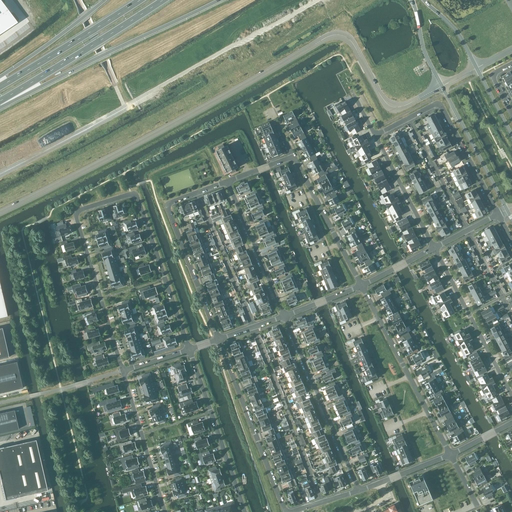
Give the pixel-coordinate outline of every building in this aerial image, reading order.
[(0,0),(0,31),(3,30),(4,30),(5,30),(6,29),(6,28),(15,21),(17,23),(17,22),(0,0)] [(498,44),(511,35),(511,28),(495,38),(498,44)] [(511,78),(511,72),(510,73),(510,72),(507,74),(508,75),(503,77),(506,82),(511,78)] [(342,112),(343,115),(350,112),(347,107),(348,107),(347,106),(348,106),(346,103),(345,102),(340,104),(340,103),(336,105),(336,106),(334,108),(337,113),(339,112),(340,113),(342,112)] [(290,120),(291,122),(297,119),(295,117),(298,116),(295,110),(283,116),(287,122),(290,120)] [(355,121),(352,117),(353,116),(352,115),(353,115),(351,112),(351,113),(350,111),(350,112),(343,115),(339,117),(342,122),(344,121),(345,123),(347,121),(349,124),(355,121)] [(437,120),(437,119),(438,119),(436,115),(435,115),(430,117),(429,116),(426,118),(429,124),(437,120)] [(292,132),(303,126),(300,121),(298,122),(297,119),(291,122),(292,125),(289,126),(292,132)] [(432,128),(439,124),(437,120),(429,124),(432,128)] [(355,121),(349,124),(344,127),(347,132),(349,131),(350,132),(352,131),(353,134),(353,135),(361,131),(360,130),(357,126),(358,126),(357,125),(358,125),(356,122),(355,121)] [(262,134),(264,133),(264,132),(272,129),(269,122),(261,125),(262,127),(259,128),(262,134)] [(428,123),(422,126),(424,132),(427,131),(428,133),(432,132),(430,128),(431,128),(428,123)] [(434,133),(442,129),(441,127),(440,124),(439,124),(432,128),(434,133)] [(303,126),(292,132),(295,138),(298,136),(299,138),(305,135),(304,133),(306,132),(303,126)] [(264,133),(266,137),(274,134),(272,129),(264,132),(264,133)] [(434,138),(444,133),(442,129),(434,133),(432,134),(434,138)] [(401,139),(398,133),(395,134),(395,136),(391,138),(391,139),(390,139),(392,143),(393,142),(393,143),(401,139)] [(444,133),(434,138),(436,143),(447,138),(445,133),(444,133)] [(266,143),(276,138),(274,134),(266,137),(264,138),(266,143)] [(300,148),(312,142),(309,136),(306,138),(305,135),(299,138),(300,141),(297,142),(300,148)] [(364,141),(362,136),(356,139),(355,136),(349,139),(353,147),(355,146),(364,141)] [(276,138),(266,143),(268,148),(278,143),(279,143),(277,138),(276,138)] [(441,146),(449,142),(447,138),(436,143),(439,148),(441,146)] [(401,139),(393,143),(396,147),(403,143),(401,139)] [(358,151),(370,145),(369,144),(369,143),(368,141),(367,140),(364,141),(355,146),(358,151)] [(312,142),(300,148),(302,151),(303,150),(304,152),(304,153),(314,147),(312,142)] [(449,142),(441,146),(443,151),(452,147),(451,145),(450,142),(449,142)] [(278,143),(268,148),(270,152),(280,148),(278,143)] [(403,143),(396,147),(395,148),(397,150),(398,152),(406,148),(406,147),(403,143)] [(218,154),(216,155),(218,160),(220,159),(222,162),(223,165),(221,166),(224,171),(226,170),(227,173),(230,172),(232,171),(233,170),(235,169),(236,169),(238,168),(237,164),(236,163),(236,162),(235,161),(234,160),(233,157),(231,154),(231,152),(230,151),(230,150),(229,149),(228,146),(225,147),(223,144),(218,147),(219,150),(216,151),(218,154)] [(361,156),(370,151),(368,149),(371,147),(370,145),(358,151),(361,156)] [(406,147),(406,148),(398,152),(400,156),(408,152),(410,151),(408,146),(406,147)] [(314,147),(304,153),(304,152),(303,153),(306,159),(309,157),(310,160),(316,156),(315,154),(317,153),(314,147)] [(270,152),(272,158),(273,157),(275,156),(277,156),(278,155),(279,156),(283,155),(280,148),(270,152)] [(370,151),(361,156),(363,161),(361,162),(363,165),(368,162),(367,159),(372,156),(370,151)] [(408,152),(400,156),(403,161),(411,157),(410,156),(408,152)] [(449,161),(457,157),(456,155),(455,152),(454,152),(449,154),(448,153),(444,155),(448,161),(449,161)] [(410,156),(411,157),(403,161),(405,165),(415,160),(413,155),(410,156)] [(316,156),(310,160),(312,162),(309,164),(312,169),(323,163),(320,158),(318,159),(316,156)] [(457,157),(449,161),(452,167),(456,165),(455,164),(460,161),(460,160),(459,158),(458,158),(457,156),(457,157)] [(381,170),(381,169),(379,166),(379,165),(378,165),(376,161),(376,160),(367,165),(372,175),(381,170)] [(405,165),(404,165),(405,166),(404,166),(406,169),(407,170),(418,165),(415,160),(405,165)] [(319,175),(325,172),(323,170),(326,169),(323,163),(312,169),(314,175),(318,173),(319,175)] [(283,176),(291,173),(288,166),(286,168),(280,171),(283,176)] [(465,171),(462,167),(453,172),(455,176),(465,171)] [(377,184),(386,179),(384,176),(384,175),(383,175),(381,170),(372,175),(377,184)] [(325,172),(319,175),(320,178),(317,179),(320,185),(331,179),(327,171),(325,172)] [(412,180),(420,176),(418,171),(410,176),(411,179),(412,180)] [(467,176),(468,175),(467,174),(466,171),(465,171),(455,176),(458,181),(459,180),(467,176)] [(283,176),(284,181),(285,181),(293,177),(291,173),(283,176)] [(420,176),(412,180),(415,185),(423,181),(420,176)] [(470,180),(467,176),(459,180),(458,181),(457,181),(460,185),(470,180)] [(285,181),(284,181),(282,182),(284,186),(295,182),(293,177),(285,181)] [(320,185),(321,188),(323,188),(324,190),(332,186),(334,185),(331,179),(320,185)] [(377,184),(382,194),(391,189),(388,185),(389,184),(388,183),(386,179),(377,184)] [(470,182),(470,180),(460,185),(462,190),(472,185),(472,184),(471,181),(470,182)] [(423,181),(415,185),(415,186),(417,189),(425,185),(423,181)] [(240,184),(241,185),(236,187),(239,193),(244,191),(245,194),(251,191),(250,188),(248,183),(245,184),(244,182),(240,184)] [(297,188),(295,182),(284,186),(286,192),(288,191),(290,190),(294,188),(295,189),(297,188)] [(427,190),(425,185),(417,189),(419,194),(427,190)] [(336,194),(332,186),(324,190),(323,190),(326,196),(329,194),(330,197),(336,194)] [(247,204),(260,198),(256,190),(250,193),(251,196),(244,199),(247,204)] [(477,194),(475,190),(465,195),(468,200),(469,199),(477,194)] [(225,196),(223,192),(221,193),(221,191),(216,193),(219,204),(225,202),(224,200),(223,197),(225,196)] [(216,193),(210,195),(214,206),(219,204),(216,193)] [(336,194),(330,197),(331,199),(328,201),(331,207),(342,201),(339,195),(337,196),(336,194)] [(395,199),(392,194),(387,197),(385,194),(380,197),(384,205),(386,204),(395,199)] [(469,199),(472,203),(480,199),(480,198),(479,196),(478,196),(478,194),(477,194),(469,199)] [(214,206),(210,195),(205,197),(206,199),(204,200),(206,204),(207,203),(209,207),(214,206)] [(425,205),(435,200),(432,195),(422,200),(423,202),(424,205),(425,205)] [(257,209),(263,207),(260,198),(247,204),(249,209),(256,206),(257,209)] [(389,209),(400,203),(399,201),(400,201),(398,199),(397,198),(395,199),(386,204),(389,209)] [(480,199),(472,203),(474,208),(482,204),(480,199)] [(425,205),(427,209),(435,205),(437,204),(435,200),(425,205)] [(190,203),(193,214),(199,212),(197,207),(199,206),(197,202),(195,203),(195,201),(190,203)] [(184,205),(188,216),(193,214),(190,203),(184,205)] [(400,209),(399,207),(401,205),(400,203),(389,209),(387,210),(389,215),(400,209)] [(347,210),(344,204),(343,205),(342,204),(334,208),(339,217),(344,214),(343,212),(347,210)] [(476,212),(484,208),(483,205),(482,204),(474,208),(476,212)] [(112,211),(114,219),(124,216),(123,214),(124,213),(123,207),(121,208),(120,205),(114,206),(115,210),(112,211)] [(188,216),(184,205),(179,207),(180,209),(178,210),(180,214),(182,213),(183,217),(188,216)] [(429,212),(430,214),(438,209),(435,205),(427,209),(428,209),(427,210),(429,212)] [(258,212),(251,215),(254,220),(265,216),(263,210),(264,210),(263,207),(257,209),(258,212)] [(300,218),(309,215),(306,208),(303,210),(304,210),(300,212),(298,213),(300,218)] [(487,213),(484,208),(476,212),(475,213),(477,218),(479,217),(480,218),(483,216),(482,215),(487,213)] [(98,215),(100,221),(102,221),(103,223),(112,220),(109,212),(106,213),(105,209),(99,211),(100,214),(98,215)] [(403,214),(400,209),(389,215),(394,223),(399,220),(398,217),(403,214)] [(432,218),(440,214),(438,209),(430,214),(432,218)] [(221,217),(222,218),(221,219),(223,224),(233,220),(231,215),(228,216),(227,213),(221,216),(221,217)] [(442,219),(442,218),(440,214),(432,218),(432,219),(434,221),(435,223),(442,219)] [(303,223),(311,219),(309,215),(300,218),(303,223)] [(354,223),(351,218),(350,218),(350,217),(341,222),(346,231),(352,228),(350,225),(354,223)] [(435,223),(437,227),(445,223),(447,222),(444,217),(442,218),(442,219),(435,223)] [(269,227),(266,222),(269,221),(267,218),(259,221),(260,224),(256,226),(258,232),(269,227)] [(402,232),(411,228),(411,227),(411,226),(410,223),(409,223),(409,222),(408,223),(406,218),(397,222),(402,232)] [(303,223),(304,227),(305,228),(313,224),(311,219),(303,223)] [(123,223),(127,232),(129,231),(129,232),(139,229),(138,228),(136,222),(132,223),(131,220),(123,223)] [(225,229),(235,225),(233,220),(223,224),(225,229)] [(313,224),(305,228),(304,227),(302,228),(304,233),(315,229),(316,229),(314,223),(313,224)] [(445,223),(437,227),(436,227),(439,232),(447,228),(447,227),(445,223)] [(58,226),(56,227),(58,231),(59,237),(62,236),(65,235),(66,236),(69,235),(68,234),(72,233),(70,226),(67,227),(65,228),(64,225),(58,226)] [(196,228),(195,225),(189,227),(190,230),(186,232),(188,237),(197,234),(195,229),(196,228)] [(228,234),(237,230),(235,225),(225,229),(228,234)] [(269,227),(258,232),(260,237),(265,235),(266,238),(274,234),(273,231),(272,232),(270,226),(269,227)] [(447,228),(439,232),(442,236),(446,234),(447,235),(450,233),(449,232),(451,231),(449,226),(447,227),(447,228)] [(488,236),(496,231),(497,231),(495,227),(494,227),(493,227),(489,229),(488,228),(485,230),(485,231),(484,232),(486,237),(488,236)] [(416,237),(416,236),(415,233),(414,233),(414,232),(413,232),(411,228),(402,232),(407,241),(416,237)] [(96,236),(98,242),(109,238),(107,229),(98,232),(99,235),(96,236)] [(317,234),(315,229),(304,233),(306,238),(317,234)] [(356,232),(354,229),(349,232),(350,235),(347,236),(350,242),(361,236),(358,230),(356,232)] [(237,230),(228,234),(230,239),(240,235),(237,230)] [(488,236),(490,240),(498,236),(496,231),(488,236)] [(126,235),(129,244),(133,243),(133,245),(142,242),(142,240),(140,234),(135,236),(134,232),(126,235)] [(197,234),(188,237),(190,242),(201,238),(199,233),(197,234)] [(240,235),(230,239),(232,244),(242,240),(240,234),(240,235)] [(317,234),(306,238),(308,243),(310,243),(312,242),(314,241),(316,240),(317,241),(319,240),(317,234)] [(361,236),(350,242),(353,248),(356,246),(357,248),(363,245),(362,243),(364,242),(361,236)] [(493,245),(501,240),(500,239),(499,236),(498,236),(490,240),(493,245)] [(418,242),(416,237),(407,241),(413,253),(417,251),(416,249),(421,246),(421,245),(420,243),(419,243),(419,241),(418,242)] [(98,242),(100,247),(103,247),(103,250),(112,247),(109,238),(98,242)] [(190,242),(192,247),(203,243),(201,238),(190,242)] [(274,238),(263,242),(265,248),(272,245),(274,248),(280,245),(278,242),(276,243),(274,238)] [(67,240),(61,242),(62,246),(64,245),(66,252),(76,249),(74,242),(68,244),(67,240)] [(244,245),(242,240),(232,244),(234,249),(235,249),(236,251),(242,249),(241,246),(244,245)] [(493,245),(495,249),(503,245),(501,240),(493,245)] [(203,243),(192,247),(194,252),(205,248),(203,243)] [(452,254),(452,255),(460,250),(457,244),(453,246),(454,247),(449,250),(450,250),(449,251),(451,255),(452,254)] [(505,250),(506,249),(503,244),(503,245),(495,249),(497,254),(505,249),(505,250)] [(137,245),(128,248),(131,255),(133,254),(134,257),(142,255),(142,256),(146,255),(145,254),(146,253),(144,247),(138,249),(137,245)] [(358,258),(369,252),(367,246),(364,248),(363,245),(357,248),(358,251),(355,252),(358,258)] [(105,260),(116,257),(113,248),(104,250),(105,253),(102,254),(104,260),(105,260)] [(196,257),(207,253),(205,248),(194,252),(196,257)] [(279,257),(281,256),(277,248),(271,250),(273,253),(268,255),(270,260),(279,257)] [(242,249),(236,251),(237,254),(236,255),(239,260),(240,259),(248,255),(246,250),(243,252),(242,249)] [(508,254),(505,250),(505,249),(497,254),(500,258),(508,254)] [(462,255),(460,250),(452,255),(454,259),(462,255)] [(365,264),(371,261),(370,259),(372,258),(369,252),(358,258),(361,264),(364,262),(365,264)] [(198,262),(209,258),(207,253),(196,257),(197,260),(198,262)] [(508,254),(500,258),(502,263),(511,258),(510,257),(509,254),(508,254),(508,253),(508,254)] [(462,255),(454,259),(456,262),(457,264),(465,259),(465,260),(466,259),(464,254),(462,255)] [(71,255),(64,257),(65,261),(67,266),(69,266),(70,266),(73,265),(74,266),(77,265),(77,264),(79,263),(79,264),(79,263),(77,257),(72,258),(71,255)] [(248,255),(240,259),(242,264),(251,260),(251,261),(251,260),(249,255),(248,255)] [(277,264),(278,266),(284,264),(281,256),(279,257),(270,260),(273,266),(277,264)] [(116,257),(105,260),(105,262),(106,265),(117,262),(116,257)] [(200,267),(210,263),(209,258),(198,262),(198,264),(199,264),(200,267)] [(465,260),(465,259),(457,264),(459,268),(467,264),(465,260)] [(251,260),(242,264),(245,269),(253,265),(251,261),(251,260)] [(322,270),(331,266),(328,260),(325,261),(326,262),(322,263),(320,264),(322,270)] [(371,261),(365,264),(367,267),(364,268),(367,274),(369,273),(370,274),(376,271),(376,269),(378,268),(375,262),(373,264),(371,261)] [(433,271),(433,270),(431,266),(432,266),(431,265),(431,264),(430,262),(429,261),(424,263),(423,262),(419,264),(423,270),(425,269),(427,273),(428,274),(433,271)] [(117,262),(106,265),(107,268),(108,270),(119,267),(117,262)] [(138,265),(141,275),(151,272),(149,265),(145,267),(143,263),(138,265)] [(210,263),(200,267),(202,272),(211,269),(212,268),(210,263)] [(508,272),(511,269),(511,263),(503,268),(506,273),(508,272)] [(284,264),(278,266),(280,269),(275,271),(277,277),(288,272),(284,264)] [(467,264),(459,268),(461,273),(469,268),(467,264)] [(247,274),(255,270),(253,265),(245,269),(247,274)] [(322,270),(324,274),(333,271),(331,266),(322,270)] [(109,276),(120,272),(119,267),(108,270),(108,273),(109,276)] [(209,279),(215,277),(214,273),(212,268),(211,269),(202,272),(204,277),(208,276),(209,279)] [(461,273),(464,277),(472,273),(469,268),(461,273)] [(77,273),(76,270),(70,271),(71,275),(73,274),(75,280),(85,277),(83,271),(77,273)] [(247,274),(249,279),(257,275),(255,270),(247,274)] [(438,280),(436,276),(437,275),(436,274),(435,271),(434,270),(433,270),(433,271),(428,274),(427,273),(425,275),(428,280),(430,279),(432,283),(433,283),(438,280)] [(324,274),(322,275),(324,280),(335,275),(334,275),(333,271),(324,274)] [(120,272),(109,276),(110,278),(111,281),(122,277),(120,272)] [(472,273),(464,277),(463,277),(466,282),(476,277),(473,272),(472,273)] [(295,282),(293,277),(292,274),(286,276),(287,279),(280,282),(282,288),(295,282)] [(249,279),(247,279),(249,284),(248,285),(249,288),(257,285),(256,282),(259,280),(257,275),(249,279)] [(334,275),(335,275),(324,280),(326,285),(337,280),(337,281),(338,280),(336,275),(334,275)] [(111,281),(110,281),(112,287),(115,286),(116,289),(125,286),(122,277),(111,281)] [(215,277),(209,279),(210,282),(206,283),(208,288),(217,285),(219,284),(217,279),(216,279),(215,277)] [(337,280),(326,285),(329,292),(337,288),(337,286),(339,285),(337,281),(337,280)] [(432,283),(430,284),(433,290),(435,288),(437,293),(436,293),(437,294),(444,290),(444,289),(443,289),(441,285),(442,285),(441,284),(440,281),(439,280),(438,280),(433,283),(432,283)] [(470,290),(471,291),(478,287),(479,287),(480,287),(478,281),(468,287),(470,290)] [(282,288),(285,293),(292,290),(293,293),(299,290),(295,282),(282,288)] [(390,291),(386,283),(377,288),(377,287),(374,288),(378,295),(381,293),(382,296),(390,291)] [(72,287),(73,290),(76,289),(78,295),(88,292),(86,285),(81,287),(80,284),(72,287)] [(217,285),(208,288),(210,294),(210,293),(218,290),(217,285)] [(257,285),(249,288),(250,291),(252,291),(254,296),(256,295),(264,291),(261,286),(258,287),(257,285)] [(139,289),(143,299),(149,297),(150,300),(156,298),(155,295),(158,294),(157,292),(158,292),(157,291),(157,290),(157,289),(157,290),(156,287),(148,290),(147,287),(139,289)] [(478,287),(471,291),(473,296),(481,292),(479,287),(478,287)] [(212,298),(223,294),(221,289),(218,290),(210,293),(212,298)] [(256,295),(258,300),(266,296),(264,291),(256,295)] [(383,305),(394,299),(390,291),(382,296),(383,298),(380,300),(383,305)] [(447,298),(447,297),(444,292),(435,297),(434,295),(431,297),(432,299),(433,298),(436,304),(438,303),(438,302),(447,298)] [(475,300),(483,296),(481,292),(473,296),(474,297),(475,300)] [(287,300),(290,305),(292,304),(293,306),(297,305),(296,303),(302,300),(299,295),(296,296),(294,293),(289,296),(290,299),(287,300)] [(223,294),(212,298),(214,303),(223,300),(225,300),(223,294)] [(483,296),(475,300),(478,305),(488,300),(485,295),(483,296)] [(268,301),(266,296),(258,300),(260,305),(268,301)] [(452,301),(451,300),(452,300),(450,297),(450,298),(449,296),(447,297),(447,298),(438,302),(438,303),(440,307),(452,301)] [(76,301),(79,310),(81,309),(82,310),(93,306),(91,299),(91,300),(82,302),(81,299),(76,301)] [(383,305),(385,308),(386,308),(387,310),(397,305),(394,299),(383,305)] [(121,313),(132,309),(129,300),(122,302),(123,305),(118,307),(120,313),(121,313)] [(223,300),(214,303),(216,308),(225,305),(223,300)] [(268,301),(260,305),(262,310),(270,306),(268,301)] [(340,311),(340,310),(348,307),(345,301),(343,302),(343,303),(335,306),(337,312),(340,311)] [(443,312),(452,308),(451,305),(453,304),(452,301),(440,307),(443,312)] [(155,315),(166,312),(164,306),(161,307),(160,304),(152,307),(155,315)] [(225,305),(216,308),(217,311),(217,312),(217,314),(228,309),(228,310),(229,309),(227,304),(225,305)] [(392,315),(393,317),(399,314),(398,311),(400,310),(397,305),(387,310),(386,310),(389,316),(392,315)] [(272,311),(270,306),(262,310),(264,315),(267,314),(267,315),(271,314),(271,312),(272,311)] [(342,315),(350,312),(348,307),(340,310),(340,311),(342,315)] [(443,312),(446,318),(455,313),(452,308),(443,312)] [(490,308),(481,313),(482,313),(481,313),(483,316),(484,318),(493,314),(490,308)] [(132,309),(121,313),(122,315),(122,317),(122,318),(133,314),(132,309)] [(230,315),(228,310),(228,309),(217,314),(218,316),(219,316),(220,319),(228,315),(229,315),(230,315)] [(92,311),(84,314),(85,317),(87,317),(89,325),(93,324),(94,322),(100,320),(99,316),(97,316),(96,314),(93,315),(92,311)] [(168,317),(166,312),(155,315),(158,324),(165,322),(164,319),(168,317)] [(342,315),(339,316),(342,322),(343,321),(345,320),(350,318),(350,319),(353,318),(350,312),(342,315)] [(133,314),(122,318),(122,317),(122,318),(124,324),(127,323),(127,326),(136,323),(133,314)] [(394,327),(405,321),(403,315),(400,316),(399,314),(393,317),(394,319),(391,321),(394,327)] [(494,314),(485,319),(487,321),(486,321),(488,324),(497,320),(494,314)] [(230,320),(229,315),(228,315),(220,319),(222,324),(230,320)] [(299,320),(296,321),(299,327),(300,326),(301,329),(308,326),(307,323),(309,322),(307,317),(303,318),(302,317),(298,318),(299,320)] [(230,320),(222,324),(224,329),(226,328),(226,330),(231,328),(230,326),(234,325),(232,319),(230,320)] [(406,327),(408,326),(405,321),(394,327),(396,330),(397,329),(398,331),(406,327)] [(164,323),(157,326),(160,335),(163,334),(163,336),(172,332),(172,331),(170,325),(165,326),(164,323)] [(490,329),(493,334),(503,329),(500,324),(490,329)] [(138,333),(136,325),(127,327),(128,330),(125,331),(127,337),(138,333)] [(304,339),(315,334),(313,329),(315,328),(313,325),(308,327),(309,330),(302,333),(304,339)] [(268,332),(271,337),(273,336),(272,336),(281,332),(279,327),(277,328),(277,326),(273,328),(273,330),(268,332)] [(93,327),(84,330),(85,333),(87,332),(89,339),(101,335),(99,329),(94,330),(93,327)] [(406,327),(398,331),(397,332),(400,337),(403,336),(404,338),(410,335),(406,327)] [(0,328),(0,359),(9,357),(2,328),(0,328)] [(503,329),(493,334),(494,335),(495,338),(503,334),(505,333),(503,329)] [(466,335),(464,330),(459,332),(455,335),(454,333),(451,334),(452,337),(453,336),(456,341),(458,340),(466,335)] [(272,336),(273,336),(275,341),(283,337),(281,332),(272,336)] [(127,337),(128,339),(128,342),(129,342),(140,339),(138,333),(127,337)] [(315,334),(304,339),(306,344),(313,341),(315,344),(320,341),(319,338),(317,339),(315,334)] [(460,345),(472,339),(471,338),(470,335),(469,334),(466,335),(458,340),(460,345)] [(503,334),(495,338),(498,343),(506,339),(503,334)] [(410,335),(404,338),(406,341),(402,342),(405,348),(417,342),(414,336),(411,338),(410,335)] [(154,352),(155,355),(175,348),(174,345),(177,344),(175,338),(171,340),(170,336),(163,339),(166,348),(154,352)] [(285,342),(283,337),(275,341),(277,346),(285,342)] [(353,342),(355,347),(364,344),(361,338),(358,339),(359,339),(355,341),(353,342)] [(129,342),(129,344),(130,347),(141,344),(140,339),(129,342)] [(463,350),(472,345),(470,343),(473,342),(472,339),(460,345),(463,350)] [(500,347),(508,343),(506,339),(498,343),(500,347)] [(230,345),(232,350),(239,348),(243,347),(241,341),(236,343),(235,341),(231,343),(232,343),(232,344),(230,345)] [(92,343),(87,345),(89,350),(91,350),(93,349),(95,353),(98,352),(99,354),(104,353),(103,350),(107,349),(105,342),(100,344),(98,343),(98,342),(92,343)] [(277,346),(275,347),(277,352),(280,351),(279,351),(288,347),(285,342),(277,346)] [(417,342),(405,348),(408,353),(411,352),(413,354),(419,351),(417,349),(420,347),(417,342)] [(502,350),(502,352),(510,348),(510,347),(508,343),(500,347),(500,348),(501,350),(502,350)] [(130,347),(131,350),(132,352),(143,349),(141,344),(130,347)] [(366,348),(365,348),(364,344),(355,347),(357,352),(366,348)] [(317,356),(322,354),(319,345),(308,350),(311,355),(315,353),(317,356)] [(472,345),(463,350),(461,350),(464,356),(462,356),(464,359),(467,357),(466,355),(474,350),(472,345)] [(502,352),(505,356),(511,352),(511,346),(510,347),(510,348),(502,352)] [(290,352),(288,347),(279,351),(280,351),(281,356),(282,356),(290,352)] [(234,356),(234,355),(241,353),(239,348),(232,350),(234,356)] [(355,353),(357,358),(368,353),(369,353),(367,348),(365,348),(366,348),(357,352),(355,353)] [(143,349),(132,352),(131,352),(133,358),(139,357),(139,360),(146,358),(143,349)] [(243,352),(241,353),(234,355),(234,356),(236,360),(245,357),(243,352)] [(282,356),(281,356),(283,361),(280,362),(282,365),(290,362),(289,359),(292,357),(290,352),(282,356)] [(412,357),(417,366),(423,363),(421,360),(426,358),(423,352),(421,353),(420,352),(412,357)] [(473,366),(482,362),(481,361),(482,360),(480,358),(479,357),(476,353),(477,352),(469,356),(472,361),(469,362),(471,367),(473,367),(473,366)] [(361,361),(370,358),(368,353),(357,358),(359,362),(361,361)] [(315,366),(324,363),(326,362),(322,354),(317,356),(318,359),(311,362),(313,367),(315,366)] [(103,355),(95,358),(96,361),(98,367),(109,364),(107,357),(103,358),(103,355),(104,355),(103,355)] [(245,357),(236,360),(237,363),(237,364),(238,366),(249,361),(246,356),(245,357)] [(361,361),(363,366),(372,362),(370,358),(361,361)] [(0,393),(23,388),(17,361),(0,365),(0,393)] [(249,361),(238,366),(238,368),(239,368),(240,371),(249,367),(251,367),(249,361)] [(290,362),(282,365),(283,368),(284,368),(286,373),(288,372),(296,368),(294,363),(291,364),(290,362)] [(363,366),(365,371),(374,367),(372,362),(363,366)] [(473,366),(473,367),(476,371),(477,371),(480,375),(483,374),(487,371),(486,371),(484,367),(485,367),(484,365),(483,363),(482,363),(482,362),(473,366)] [(175,375),(186,371),(185,369),(186,369),(184,365),(182,366),(181,363),(172,366),(175,375)] [(324,363),(315,366),(318,372),(322,370),(324,373),(329,370),(328,367),(326,368),(324,363)] [(419,370),(424,379),(429,376),(428,373),(432,371),(429,365),(428,366),(427,365),(419,370)] [(251,372),(250,372),(249,367),(240,371),(242,376),(251,372)] [(367,376),(376,372),(374,367),(365,371),(367,375),(367,376)] [(288,372),(290,377),(291,376),(299,373),(296,368),(288,372)] [(323,377),(326,383),(338,378),(335,372),(336,372),(335,369),(327,372),(328,375),(323,377)] [(186,371),(187,371),(186,371),(175,375),(178,384),(187,381),(186,378),(188,377),(187,373),(186,371)] [(251,372),(242,376),(244,381),(248,379),(249,382),(257,379),(256,376),(254,376),(252,371),(250,372),(251,372)] [(367,376),(367,375),(365,376),(367,382),(368,381),(370,381),(372,380),(375,378),(376,379),(378,378),(376,372),(367,376)] [(153,382),(150,373),(144,375),(145,378),(139,380),(140,383),(141,383),(142,385),(141,385),(141,386),(142,385),(153,382)] [(291,376),(290,377),(292,382),(293,381),(294,381),(301,378),(299,373),(291,376)] [(490,379),(489,379),(487,374),(478,379),(481,384),(490,379)] [(439,384),(436,378),(434,380),(432,377),(426,380),(428,383),(425,384),(428,390),(439,384)] [(301,378),(294,381),(293,381),(292,382),(290,382),(292,388),(293,387),(303,383),(301,378)] [(481,384),(483,389),(495,383),(494,382),(493,379),(492,378),(489,379),(490,379),(481,384)] [(248,392),(257,388),(259,388),(257,383),(258,382),(257,379),(249,382),(250,385),(246,386),(248,392)] [(153,382),(142,385),(143,388),(144,390),(143,390),(144,391),(154,387),(153,382)] [(328,395),(336,391),(340,390),(337,384),(336,385),(335,382),(329,385),(330,387),(325,389),(328,395)] [(112,383),(92,389),(94,392),(106,389),(108,395),(120,392),(118,385),(113,386),(112,383)] [(295,392),(305,388),(303,383),(293,387),(295,392)] [(484,395),(495,389),(494,387),(496,386),(495,383),(483,389),(481,390),(484,395)] [(188,389),(187,384),(178,387),(179,392),(182,392),(183,396),(192,393),(193,393),(191,388),(188,389)] [(435,396),(441,393),(439,391),(442,389),(439,384),(428,390),(430,395),(434,394),(435,396)] [(144,391),(144,393),(145,393),(145,395),(145,396),(156,392),(154,387),(144,391)] [(248,392),(250,397),(259,393),(261,392),(259,388),(257,388),(248,392)] [(295,392),(294,392),(296,397),(296,398),(296,399),(297,401),(299,400),(305,397),(304,394),(307,393),(305,388),(295,392)] [(484,395),(487,400),(486,400),(487,403),(490,401),(489,399),(498,395),(495,389),(484,395)] [(338,400),(344,398),(344,397),(343,394),(338,396),(336,391),(328,395),(330,400),(334,398),(336,401),(338,400)] [(145,395),(144,396),(145,396),(145,398),(146,402),(152,400),(153,403),(159,401),(156,392),(145,396),(145,395)] [(251,400),(252,402),(261,398),(259,393),(250,397),(251,400)] [(436,406),(447,400),(444,394),(442,396),(441,393),(435,396),(436,398),(433,400),(436,406)] [(504,406),(505,406),(505,405),(503,402),(502,401),(500,397),(500,396),(492,400),(495,405),(492,406),(495,412),(498,410),(504,406)] [(306,400),(305,397),(299,400),(297,401),(298,404),(299,403),(301,408),(302,408),(312,404),(309,399),(306,400)] [(337,410),(348,406),(344,397),(344,398),(338,400),(340,403),(335,405),(337,410)] [(120,400),(115,401),(114,398),(99,403),(100,406),(103,405),(104,407),(107,406),(109,413),(122,409),(121,407),(122,407),(120,400)] [(263,403),(261,398),(252,402),(252,404),(253,404),(254,407),(263,403)] [(381,407),(389,404),(387,398),(384,399),(384,400),(380,402),(378,402),(376,403),(379,409),(381,408),(381,407)] [(193,403),(192,399),(180,403),(181,408),(184,407),(186,413),(192,411),(192,412),(196,410),(196,409),(199,408),(197,402),(193,403)] [(439,408),(440,410),(450,405),(447,400),(436,406),(437,409),(439,408)] [(265,408),(264,408),(263,403),(254,407),(256,412),(265,408)] [(302,408),(304,413),(314,409),(312,403),(312,404),(302,408)] [(152,416),(163,413),(160,404),(152,407),(153,410),(150,411),(152,417),(152,416)] [(383,412),(391,409),(389,404),(381,407),(381,408),(383,412)] [(440,410),(439,411),(442,417),(445,415),(446,417),(452,414),(450,412),(453,411),(450,405),(440,410)] [(345,416),(351,414),(348,406),(337,410),(340,415),(344,413),(345,416)] [(498,410),(500,414),(497,416),(500,421),(501,420),(502,422),(506,420),(505,418),(510,415),(510,414),(508,411),(508,412),(507,410),(505,406),(504,406),(498,410)] [(258,417),(268,413),(266,408),(264,408),(265,408),(256,412),(258,417)] [(304,413),(303,413),(305,418),(307,418),(307,417),(316,414),(314,409),(304,413)] [(383,412),(381,413),(383,419),(384,418),(387,417),(391,415),(391,416),(394,415),(391,409),(383,412)] [(0,433),(19,429),(14,410),(0,413),(0,433)] [(121,415),(120,412),(113,414),(114,418),(113,418),(115,424),(121,423),(121,424),(125,423),(124,422),(127,421),(125,414),(121,415)] [(152,416),(153,419),(152,419),(154,422),(159,421),(160,424),(166,422),(163,413),(152,416)] [(260,422),(270,418),(268,413),(258,417),(260,422)] [(307,417),(307,418),(309,422),(318,419),(316,414),(307,417)] [(351,414),(345,416),(347,419),(340,422),(342,428),(346,426),(352,423),(355,422),(351,414)] [(447,427),(458,421),(455,416),(453,417),(452,414),(446,417),(447,420),(444,421),(447,427)] [(262,427),(270,424),(272,423),(270,418),(260,422),(262,427)] [(309,422),(311,427),(320,424),(318,419),(309,422)] [(187,423),(189,428),(191,427),(194,434),(205,431),(204,429),(205,429),(203,422),(202,422),(203,422),(198,424),(197,420),(187,423)] [(454,433),(460,430),(459,428),(461,427),(458,421),(447,427),(450,433),(453,431),(454,433)] [(270,424),(262,427),(264,432),(268,431),(269,433),(275,431),(273,428),(272,428),(270,424)] [(311,427),(309,428),(312,433),(311,433),(312,436),(314,435),(320,433),(319,430),(322,429),(320,424),(311,427)] [(118,432),(116,433),(118,442),(126,440),(125,437),(131,435),(132,434),(131,431),(130,431),(129,429),(126,429),(125,426),(117,429),(118,432)] [(346,439),(357,434),(353,426),(347,429),(349,431),(344,433),(346,439)] [(454,433),(456,436),(452,437),(456,443),(458,442),(459,443),(465,440),(464,438),(467,437),(464,432),(461,433),(460,430),(454,433)] [(266,438),(268,443),(278,439),(276,434),(275,431),(269,433),(270,436),(266,438)] [(314,435),(316,438),(314,439),(316,444),(317,444),(327,439),(325,434),(321,436),(320,433),(314,435)] [(357,434),(346,439),(349,444),(353,442),(354,445),(360,443),(357,434)] [(397,444),(405,441),(402,435),(400,436),(397,438),(395,439),(393,440),(392,440),(394,445),(397,444)] [(195,443),(198,449),(210,445),(207,438),(202,440),(201,437),(194,439),(195,443)] [(280,444),(278,439),(268,443),(269,446),(269,448),(280,444)] [(317,444),(319,449),(320,448),(329,445),(327,439),(317,444)] [(0,479),(5,500),(47,491),(36,440),(0,448),(0,479)] [(131,441),(120,444),(121,450),(124,449),(125,453),(127,452),(127,453),(130,452),(130,451),(137,449),(135,442),(131,444),(131,441)] [(174,450),(171,441),(163,444),(163,447),(160,448),(162,451),(163,453),(162,454),(163,454),(163,453),(174,450)] [(399,449),(407,446),(405,441),(397,444),(399,449)] [(360,443),(354,445),(356,448),(351,450),(353,455),(364,451),(360,443)] [(271,450),(272,453),(282,449),(280,444),(269,448),(270,450),(271,450)] [(329,445),(320,448),(322,453),(324,453),(324,452),(331,449),(329,445)] [(401,454),(409,450),(407,446),(399,449),(401,454)] [(284,454),(282,449),(272,453),(274,458),(284,454)] [(324,453),(326,457),(333,454),(331,449),(324,452),(324,453)] [(175,455),(174,450),(163,453),(163,454),(164,456),(165,459),(175,455)] [(400,459),(411,455),(409,450),(401,454),(398,455),(400,459)] [(210,455),(209,451),(199,455),(200,459),(203,458),(205,464),(216,460),(214,454),(210,455)] [(474,452),(465,457),(468,464),(469,463),(471,466),(476,463),(475,461),(479,459),(476,453),(475,453),(474,452)] [(276,463),(284,460),(286,459),(284,454),(274,458),(273,458),(276,463)] [(326,463),(327,463),(335,459),(333,454),(326,457),(324,458),(326,463)] [(175,455),(165,459),(166,461),(165,461),(166,464),(175,461),(177,461),(175,455)] [(411,455),(400,459),(403,466),(412,463),(411,461),(413,460),(411,455)] [(126,468),(128,468),(128,471),(139,467),(138,464),(139,464),(140,464),(139,464),(138,458),(138,457),(137,457),(131,459),(130,456),(120,459),(121,462),(124,462),(126,468)] [(335,459),(327,463),(326,463),(325,464),(327,469),(328,468),(330,471),(335,469),(334,466),(337,465),(335,459)] [(286,465),(284,460),(276,463),(278,468),(286,465)] [(177,461),(175,461),(166,464),(167,467),(168,469),(167,469),(179,466),(177,461)] [(373,473),(376,472),(377,475),(382,473),(381,470),(383,470),(382,466),(380,466),(378,462),(370,466),(373,473)] [(288,470),(286,465),(278,468),(280,473),(288,470)] [(179,466),(167,469),(167,470),(167,469),(168,472),(169,475),(174,474),(175,477),(181,475),(179,466)] [(207,470),(210,478),(222,475),(222,474),(221,474),(221,472),(220,469),(217,470),(216,467),(207,470)] [(486,474),(483,468),(481,469),(479,467),(474,470),(475,472),(472,474),(475,480),(486,474)] [(360,474),(358,475),(360,479),(362,478),(363,481),(369,478),(364,468),(358,470),(360,474)] [(138,469),(132,471),(136,484),(146,481),(145,478),(146,478),(146,477),(144,471),(143,471),(139,472),(138,469)] [(282,478),(292,474),(290,469),(288,470),(280,473),(282,478)] [(287,482),(288,485),(296,482),(295,481),(295,479),(294,479),(292,474),(282,478),(284,483),(287,482)] [(489,479),(486,474),(475,480),(478,485),(481,484),(482,486),(488,483),(487,480),(489,479)] [(221,475),(222,475),(210,478),(212,484),(224,480),(223,479),(222,480),(222,478),(221,475)] [(337,477),(341,488),(346,485),(346,484),(348,483),(346,479),(344,480),(342,475),(337,477)] [(409,482),(415,495),(419,505),(433,499),(423,476),(409,482)] [(173,490),(184,487),(182,478),(176,480),(176,483),(171,484),(172,488),(173,488),(173,490)] [(223,480),(224,480),(212,484),(215,492),(221,490),(220,487),(226,485),(224,482),(223,480)] [(319,488),(321,492),(323,492),(324,493),(329,491),(325,482),(320,484),(321,488),(319,488)] [(140,484),(130,487),(122,490),(123,493),(134,490),(136,499),(144,496),(144,494),(148,493),(148,492),(146,486),(141,488),(140,484)] [(482,489),(485,496),(486,495),(487,498),(493,495),(492,492),(495,490),(492,484),(491,485),(491,484),(482,489)] [(304,487),(308,498),(314,496),(313,494),(315,493),(313,489),(312,490),(310,485),(304,487)] [(187,496),(184,487),(173,490),(174,493),(173,493),(174,496),(177,495),(178,498),(187,496)] [(293,493),(288,495),(289,497),(287,498),(289,502),(291,501),(291,503),(297,501),(293,493)] [(140,504),(142,510),(145,509),(146,511),(150,510),(149,508),(153,507),(153,506),(154,505),(153,501),(152,501),(151,500),(144,502),(143,499),(136,501),(137,505),(140,504)] [(233,502),(224,505),(226,511),(232,511),(233,511),(236,511),(233,502)]
